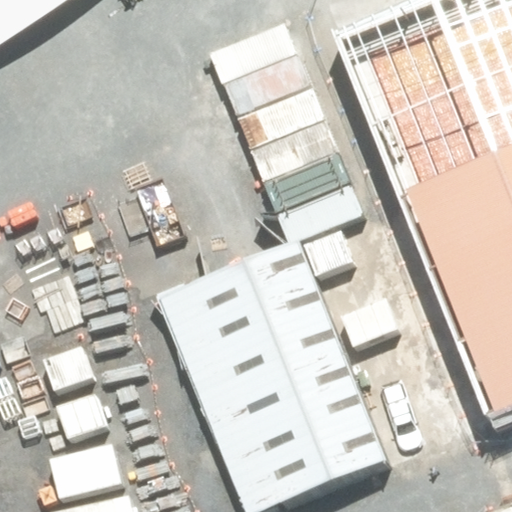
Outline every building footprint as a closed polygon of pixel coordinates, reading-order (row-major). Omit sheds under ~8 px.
[(230,0),(237,20),(296,0),(230,0)] [(511,0),(506,0),(488,8),(511,61),(511,0)] [(490,89),(461,21),(353,66),(383,135),(490,89)] [(511,164),(420,202),(511,426),(511,164)] [(129,300),(100,226),(39,250),(68,324),(129,300)] [(344,246),(191,309),(274,511),(347,511),(438,475),(344,246)] [(167,422),(124,439),(149,502),(193,485),(167,422)]
